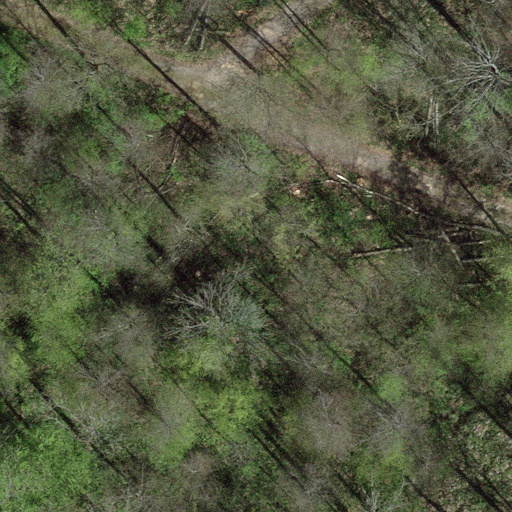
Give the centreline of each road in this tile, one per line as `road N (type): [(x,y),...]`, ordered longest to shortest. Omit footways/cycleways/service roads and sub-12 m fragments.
road 1 (track): [(0,15),(224,102),(511,233)]
road 2 (track): [(224,102),(340,0)]
